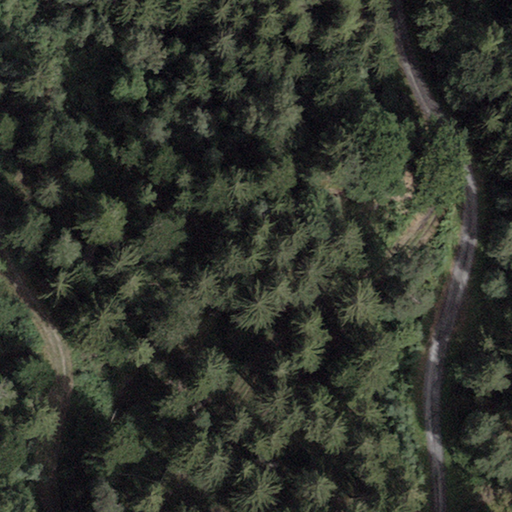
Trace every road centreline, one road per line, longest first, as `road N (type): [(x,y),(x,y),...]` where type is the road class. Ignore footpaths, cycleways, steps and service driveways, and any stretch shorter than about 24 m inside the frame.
road 1 (track): [(397,0),(411,71),(452,129),(470,186),(427,410),(438,511)]
road 2 (track): [(157,511),(260,361),(318,302),(384,263),(429,213),(438,147),(426,92)]
road 3 (track): [(0,235),(63,351),(52,511)]
